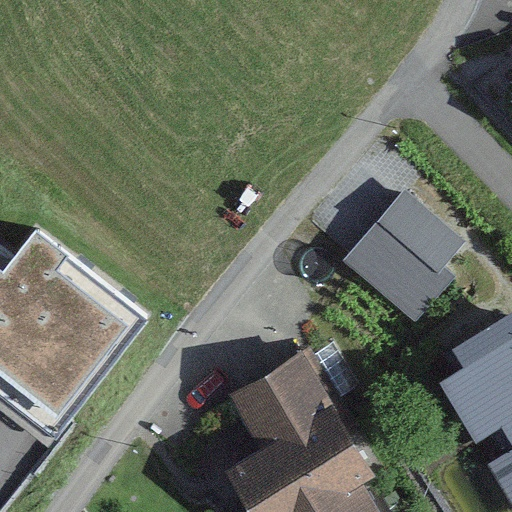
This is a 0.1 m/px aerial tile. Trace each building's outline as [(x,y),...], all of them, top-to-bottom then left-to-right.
[(511,0),(492,0),(489,1),(503,30),(511,26),(511,0)] [(407,191),(348,264),(421,323),(457,278),(444,268),(467,239),(407,191)] [(0,239),(0,398),(56,440),(148,318),(33,232),(17,252),(0,239)] [(511,343),(439,391),(511,502),(511,343)] [(380,511),(294,366),(235,401),(261,444),(224,466),(251,511),(380,511)]
